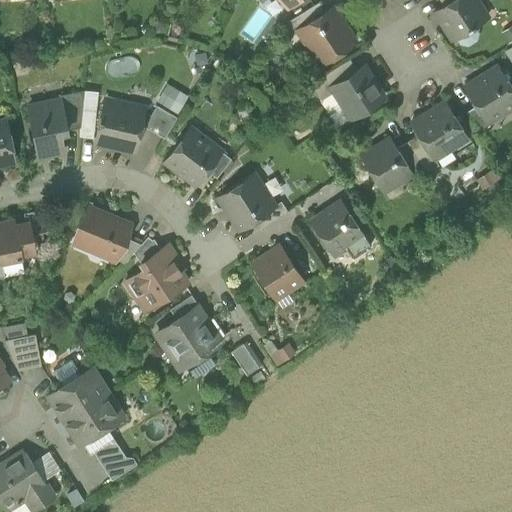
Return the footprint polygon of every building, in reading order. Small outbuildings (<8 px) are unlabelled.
[(285,22),(293,33),(298,29),(297,29),(326,10),(319,0),(285,22)] [(453,39),(457,36),(478,23),(487,17),(486,16),(482,18),(476,8),(480,6),(475,0),(450,0),(443,5),(435,10),(453,39)] [(306,42),(319,62),(354,40),(333,6),(326,10),(297,29),(298,29),(298,30),(301,28),(309,40),(306,42)] [(486,16),(480,6),(476,8),(482,18),(486,16)] [(483,31),(478,23),(457,36),(461,44),(466,45),(482,35),(483,31)] [(298,30),(306,42),(309,40),(301,28),(298,30)] [(309,82),(318,96),(332,87),(331,86),(356,70),(349,57),(309,82)] [(332,87),(351,117),(383,96),(363,65),(356,70),(331,86),(332,87)] [(476,105),(486,122),(487,121),(485,118),(498,110),(500,113),(511,105),(511,87),(498,65),(464,86),(476,105)] [(157,101),(178,110),(186,91),(165,82),(157,101)] [(60,100),(66,129),(80,126),(83,100),(83,95),(60,100)] [(95,141),(134,150),(143,113),(127,109),(128,105),(105,99),(100,118),(99,118),(98,122),(99,122),(95,141)] [(28,107),(38,155),(63,149),(59,130),(66,129),(60,100),(28,107)] [(96,101),(83,100),(80,126),(79,136),(92,137),(96,101)] [(418,134),(433,158),(434,158),(432,154),(445,146),(447,150),(467,137),(445,101),(411,122),(418,134)] [(144,125),(164,137),(176,116),(156,104),(144,125)] [(466,112),(479,132),(489,125),(487,121),(486,122),(476,105),(466,112)] [(485,118),(487,121),(500,113),(498,110),(485,118)] [(0,162),(14,159),(6,120),(0,121),(0,162)] [(164,160),(196,184),(203,175),(218,156),(219,154),(206,144),(209,141),(189,127),(164,160)] [(418,134),(407,142),(426,172),(438,164),(434,158),(433,158),(418,134)] [(361,156),(382,190),(384,189),(382,185),(391,180),(393,183),(411,172),(396,148),(390,138),(361,156)] [(221,151),(209,141),(206,144),(219,154),(221,151)] [(416,179),(426,172),(407,142),(396,148),(411,172),(416,179)] [(102,165),(106,146),(97,145),(94,163),(102,165)] [(432,154),(434,158),(447,150),(445,146),(432,154)] [(203,175),(213,182),(227,163),(218,156),(203,175)] [(217,196),(240,229),(255,220),(275,206),(274,205),(271,208),(262,195),(266,193),(252,173),(217,196)] [(382,185),(384,189),(393,183),(391,180),(382,185)] [(274,205),(266,193),(262,195),(271,208),(274,205)] [(255,220),(261,229),(288,212),(281,201),(274,205),(275,206),(255,220)] [(311,221),(333,254),(335,253),(332,250),(343,242),(345,246),(363,234),(341,201),(311,221)] [(105,254),(113,258),(123,235),(128,223),(107,215),(107,213),(91,206),(85,218),(79,221),(77,224),(80,231),(77,237),(80,244),(90,248),(95,246),(103,249),(105,254)] [(0,256),(1,262),(21,258),(20,253),(34,251),(32,241),(41,239),(39,230),(44,229),(41,214),(26,217),(27,222),(14,225),(13,220),(0,222),(0,256)] [(370,246),(363,234),(345,246),(353,257),(370,246)] [(124,262),(134,251),(141,243),(123,235),(113,258),(124,262)] [(148,236),(141,243),(134,251),(140,261),(160,248),(153,238),(152,239),(148,236)] [(332,250),(335,253),(345,246),(343,242),(332,250)] [(144,293),(152,306),(188,282),(175,263),(178,260),(167,244),(160,248),(140,261),(144,267),(125,280),(137,298),(144,293)] [(252,264),(274,298),(276,297),(274,293),(283,287),(285,291),(303,279),(281,245),(252,264)] [(24,272),(21,258),(1,262),(4,276),(24,272)] [(170,308),(176,318),(195,306),(195,307),(199,305),(191,294),(170,308)] [(158,331),(182,367),(206,351),(209,354),(217,349),(215,344),(219,342),(195,307),(195,306),(176,318),(158,331)] [(4,336),(19,371),(44,366),(37,330),(4,336)] [(231,351),(247,374),(258,366),(243,342),(231,351)] [(91,366),(80,373),(71,358),(53,370),(61,385),(47,394),(62,418),(106,389),(91,366)] [(0,383),(8,379),(0,366),(0,365),(1,365),(0,362),(0,383)] [(123,416),(106,389),(62,418),(79,444),(123,416)] [(92,449),(106,470),(126,457),(125,456),(115,440),(108,439),(92,449)] [(25,496),(34,510),(54,497),(44,480),(32,462),(26,452),(13,460),(12,458),(0,464),(0,502),(4,509),(16,502),(18,505),(22,502),(20,499),(25,496)] [(32,462),(44,480),(60,470),(48,452),(32,462)] [(106,470),(111,479),(136,463),(132,456),(125,456),(126,457),(106,470)]
